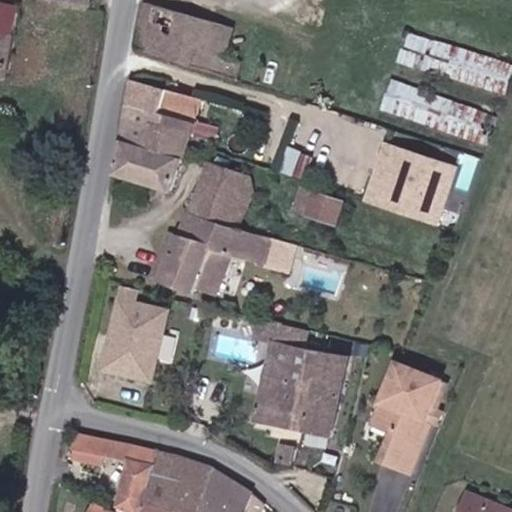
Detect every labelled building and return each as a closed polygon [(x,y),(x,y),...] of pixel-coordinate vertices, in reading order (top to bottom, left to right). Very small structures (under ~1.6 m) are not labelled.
[(20,7),(0,3),(0,76),(7,78),(20,7)] [(212,69),(240,78),(245,62),(229,57),(237,27),(145,3),(136,48),(170,58),(191,66),(193,65),(212,69)] [(400,61),(507,95),(511,78),(511,65),(409,33),(400,61)] [(171,91),(131,79),(122,140),(163,151),(173,120),(196,126),(198,122),(165,112),(171,91)] [(482,144),(489,145),(498,117),(392,82),(382,109),(482,144)] [(198,122),(205,101),(171,91),(165,112),(198,122)] [(174,194),(196,126),(173,120),(163,151),(151,186),(174,194)] [(163,151),(122,140),(118,177),(151,186),(163,151)] [(425,203),(439,163),(387,145),(383,157),(390,159),(375,204),(436,225),(442,209),(425,203)] [(314,157),(288,150),(283,165),(310,173),(314,157)] [(368,202),(375,204),(390,159),(383,157),(368,202)] [(255,178),(240,173),(211,162),(207,174),(257,192),(255,178)] [(425,203),(442,209),(456,168),(439,163),(425,203)] [(247,214),(257,192),(207,174),(190,212),(241,229),(247,214)] [(308,216),(316,191),(298,185),(289,210),(308,216)] [(327,222),(336,197),(316,191),(308,216),(327,222)] [(348,201),(336,197),(327,222),(340,226),(348,201)] [(289,273),(297,244),(241,229),(190,212),(180,234),(160,280),(194,294),(213,251),(289,273)] [(151,276),(160,280),(180,234),(172,231),(151,276)] [(140,301),(142,289),(126,285),(108,361),(136,368),(136,366),(154,371),(170,310),(140,301)] [(325,354),(330,335),(262,318),(257,339),(274,343),(325,354)] [(307,431),(325,354),(274,343),(257,421),(307,431)] [(353,360),(325,354),(307,431),(335,437),(353,360)] [(136,375),(136,368),(108,361),(106,368),(136,375)] [(384,460),(414,472),(434,422),(429,420),(434,407),(439,409),(450,382),(401,363),(385,403),(393,415),(388,428),(396,431),(389,448),(384,460)] [(152,379),(154,374),(136,368),(136,375),(152,379)] [(135,511),(144,511),(159,464),(156,462),(160,451),(79,434),(77,448),(131,460),(121,505),(135,511)] [(296,449),(282,445),(279,461),(293,465),(296,449)] [(144,511),(175,511),(185,480),(173,476),(180,455),(160,451),(156,462),(159,464),(144,511)] [(202,511),(215,467),(180,455),(173,476),(185,480),(175,511),(202,511)] [(247,511),(254,491),(215,467),(202,511),(247,511)] [(247,511),(259,511),(263,499),(254,491),(247,511)] [(511,511),(511,510),(470,492),(461,511),(511,511)] [(115,511),(96,502),(91,511),(115,511)]
